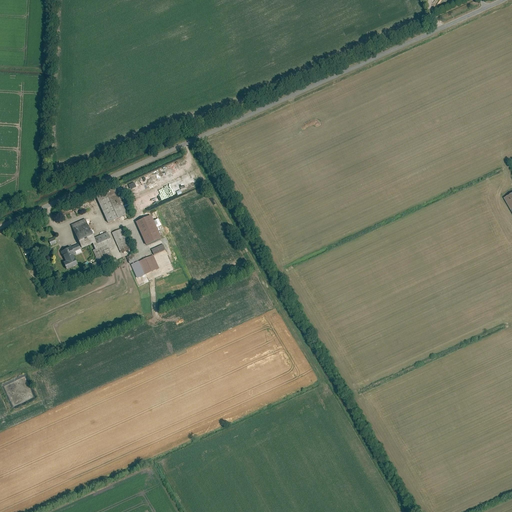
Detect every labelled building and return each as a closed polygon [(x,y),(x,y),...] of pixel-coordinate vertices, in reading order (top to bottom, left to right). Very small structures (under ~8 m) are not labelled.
[(95,195),(108,223),(125,215),(113,187),(95,195)] [(511,192),(502,197),(511,216),(511,192)] [(164,207),(170,223),(175,221),(168,205),(164,207)] [(150,215),(134,222),(144,245),(160,238),(150,215)] [(84,220),(71,226),(79,244),(81,248),(94,242),(84,220)] [(122,228),(111,233),(119,251),(130,246),(122,228)] [(108,249),(114,246),(107,232),(94,238),(99,248),(101,252),(108,249)] [(49,246),(55,243),(53,238),(47,240),(49,246)] [(79,244),(71,247),(73,252),(81,248),(79,244)] [(163,245),(151,250),(153,254),(165,249),(163,245)] [(69,248),(60,252),(64,262),(73,257),(69,248)] [(99,248),(92,251),(98,263),(104,260),(101,252),(99,248)] [(104,260),(112,257),(108,249),(101,252),(104,260)] [(129,264),(135,262),(132,254),(126,257),(129,264)] [(153,255),(140,261),(145,273),(158,267),(153,255)] [(65,270),(76,265),(73,257),(64,262),(62,262),(65,270)]
